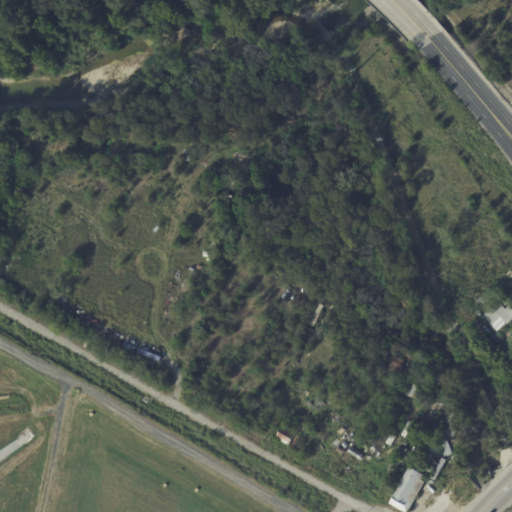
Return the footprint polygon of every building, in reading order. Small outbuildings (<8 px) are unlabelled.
[(185,162),(185,158),(184,158),(184,151),(196,152),(196,158),(191,158),(190,163),(185,163),(185,162)] [(233,155),(249,157),(248,167),(232,166),(233,155)] [(222,182),(237,182),(237,189),(230,189),(230,199),(222,199),(222,182)] [(511,319),(498,333),(484,317),(500,302),(500,303),(505,298),(511,305),(511,319)] [(325,306),(315,328),(311,325),(320,304),(325,306)] [(388,371),(396,357),(406,363),(398,377),(388,371)] [(419,370),(415,378),(407,374),(411,366),(419,370)] [(423,379),(435,386),(431,392),(419,385),(423,379)] [(423,389),(417,401),(405,395),(411,383),(423,389)] [(448,424),(452,414),(458,416),(457,417),(463,419),(459,429),(448,424)] [(391,447),(386,444),(392,435),(386,432),(389,427),(399,433),(391,447)] [(289,449),(276,441),(284,428),(297,436),(296,437),(301,440),(295,449),(290,447),(289,449)] [(419,442),(421,436),(431,441),(428,447),(419,442)] [(444,440),(453,437),(458,453),(449,457),(444,440)] [(438,456),(429,451),(433,444),(442,449),(438,456)] [(448,461),(436,482),(432,480),(443,459),(448,461)] [(429,477),(409,511),(402,511),(390,505),(411,467),(429,477)]
